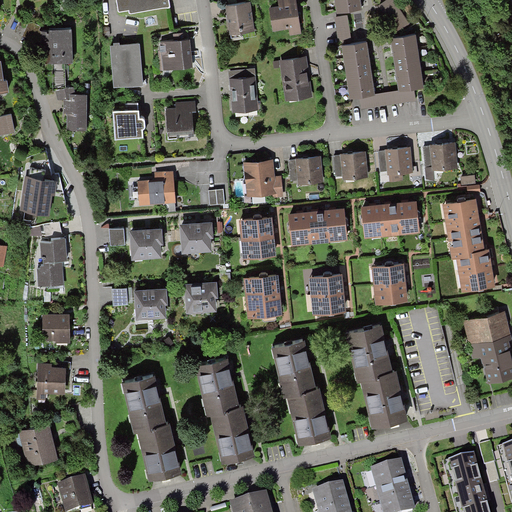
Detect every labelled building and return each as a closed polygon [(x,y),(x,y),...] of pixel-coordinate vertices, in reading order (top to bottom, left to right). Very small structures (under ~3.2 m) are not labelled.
[(127,12),(168,4),(166,0),(114,0),(116,10),(126,8),(127,12)] [(256,30),(252,0),(240,0),(225,2),(228,33),(256,30)] [(302,32),(297,0),(279,0),(280,4),(270,5),(273,30),(290,28),(290,34),(302,32)] [(334,0),(337,15),(362,12),(360,0),(334,0)] [(386,0),(378,5),(395,32),(409,24),(393,0),(386,0)] [(348,16),(336,18),(339,40),(351,38),(348,16)] [(56,62),(57,87),(68,86),(68,63),(76,63),(76,29),(43,30),(44,47),(52,47),(52,63),(56,62)] [(195,67),(193,36),(159,39),(162,70),(195,67)] [(399,90),(399,92),(415,90),(425,89),(417,36),(392,39),(392,46),(394,55),(396,71),(398,80),(399,90)] [(144,80),(142,41),(117,43),(110,43),(113,83),(144,80)] [(361,98),(375,96),(375,94),(374,84),(372,75),(370,59),(369,49),(368,43),(343,46),(350,99),(361,98)] [(314,96),(308,54),(280,58),(286,100),(314,96)] [(5,61),(0,61),(0,93),(13,92),(11,79),(7,79),(5,61)] [(261,110),(258,66),(229,68),(233,112),(261,110)] [(78,86),(68,86),(57,87),(58,100),(65,100),(66,113),(71,113),(71,125),(91,125),(90,93),(78,93),(78,86)] [(415,90),(399,92),(399,90),(375,94),(375,96),(361,98),(362,109),(417,100),(415,90)] [(168,102),(168,108),(170,136),(198,134),(195,100),(168,102)] [(142,107),(115,109),(117,138),(145,135),(142,107)] [(11,115),(0,117),(0,136),(15,133),(11,115)] [(458,166),(457,142),(427,143),(428,167),(458,166)] [(413,173),(411,148),(379,151),(381,172),(388,172),(388,175),(390,175),(391,181),(403,180),(402,174),(413,173)] [(368,177),(366,152),(333,155),(335,178),(342,177),(343,179),(368,177)] [(274,157),(244,159),(247,195),(274,192),(285,192),(283,173),(276,173),(274,157)] [(323,182),(321,157),(291,159),(293,184),(323,182)] [(155,180),(138,181),(139,205),(176,203),(174,170),(154,172),(155,180)] [(56,181),(26,176),(21,212),(51,217),(56,181)] [(223,189),(209,191),(210,205),(225,203),(223,189)] [(445,222),(479,216),(477,198),(442,203),(445,222)] [(399,201),(402,235),(420,233),(417,199),(399,201)] [(384,236),(402,235),(399,201),(381,202),(384,236)] [(365,238),(384,236),(381,202),(361,204),(365,238)] [(326,208),(329,240),(349,238),(345,206),(326,208)] [(326,208),(308,209),(311,242),(329,240),(326,208)] [(311,242),(308,209),(288,211),(291,244),(311,242)] [(237,217),(239,236),(274,234),(273,214),(237,217)] [(448,239),(482,233),(479,216),(445,222),(448,239)] [(61,238),(60,222),(43,225),(45,235),(52,235),(53,241),(40,242),(41,257),(44,257),(44,264),(37,264),(38,285),(64,284),(64,262),(68,262),(67,238),(61,238)] [(212,222),(181,224),(183,254),(212,252),(211,238),(213,238),(212,222)] [(40,226),(32,227),(32,235),(42,235),(40,226)] [(124,228),(110,229),(110,245),(125,245),(124,228)] [(162,229),(130,231),(133,260),(162,258),(161,245),(163,245),(162,229)] [(457,257),(485,249),(482,233),(448,239),(451,258),(457,257)] [(276,254),(274,234),(239,236),(241,257),(276,254)] [(8,247),(0,245),(0,267),(5,268),(8,247)] [(489,249),(485,249),(457,257),(460,275),(492,269),(489,249)] [(372,265),(373,284),(408,281),(407,262),(372,265)] [(492,269),(460,275),(462,292),(495,286),(492,269)] [(308,274),(310,294),(345,291),(343,271),(308,274)] [(245,296),(281,293),(279,272),(243,276),(245,296)] [(408,281),(373,284),(375,303),(410,300),(408,281)] [(218,282),(186,283),(188,315),(217,313),(216,299),(219,299),(218,282)] [(115,306),(130,305),(129,288),(114,289),(115,306)] [(167,289),(135,291),(136,320),(167,318),(166,305),(168,305),(167,289)] [(345,291),(310,294),(312,314),(346,311),(345,291)] [(281,293),(245,296),(247,316),(283,312),(281,293)] [(511,339),(505,311),(464,322),(473,359),(483,357),(489,384),(511,378),(511,360),(510,350),(511,349),(511,339)] [(50,315),(42,315),(43,341),(55,341),(55,343),(70,343),(70,314),(50,315)] [(357,382),(362,382),(379,377),(378,373),(393,370),(383,323),(346,331),(357,382)] [(302,386),(316,382),(306,336),(272,344),(283,394),(287,393),(303,389),(302,386)] [(226,405),(240,402),(229,353),(194,361),(206,413),(211,412),(227,408),(226,405)] [(51,365),(36,365),(36,398),(46,398),(46,393),(67,392),(66,368),(51,368),(51,365)] [(396,369),(393,370),(378,373),(379,377),(362,382),(372,424),(408,416),(396,369)] [(153,422),(167,419),(155,372),(122,380),(134,429),(137,429),(153,425),(153,422)] [(320,381),(316,382),(302,386),(303,389),(287,393),(298,441),(332,433),(320,381)] [(243,401),(240,402),(226,405),(227,408),(211,412),(222,460),(255,452),(243,401)] [(171,418),(167,419),(153,422),(153,425),(137,429),(148,476),(182,469),(171,418)] [(50,422),(22,429),(31,463),(58,456),(50,422)] [(15,428),(10,429),(19,466),(25,465),(15,428)] [(511,444),(497,448),(511,507),(511,444)] [(475,453),(443,462),(456,511),(491,511),(487,497),(475,453)] [(240,456),(241,464),(256,461),(255,454),(240,456)] [(376,485),(406,477),(405,473),(402,460),(371,468),(376,485)] [(87,477),(59,484),(66,511),(72,511),(94,506),(87,477)] [(406,477),(376,485),(380,503),(411,494),(410,488),(406,477)] [(318,510),(350,502),(348,496),(344,480),(312,488),(318,510)] [(230,502),(233,511),(272,511),(267,492),(230,502)] [(411,494),(380,503),(382,511),(404,511),(415,509),(412,498),(411,494)] [(352,511),(351,507),(350,502),(318,510),(318,511),(352,511)]
